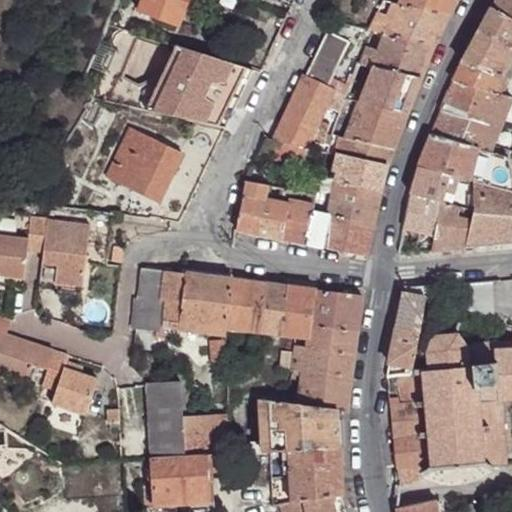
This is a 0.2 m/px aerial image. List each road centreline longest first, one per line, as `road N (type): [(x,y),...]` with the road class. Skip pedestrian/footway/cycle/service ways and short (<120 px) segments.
road 1 (residential): [(379,279),(401,166),(474,0)]
road 2 (unclassified): [(202,254),(238,155),(313,0)]
road 3 (residential): [(376,511),(369,418),(379,279)]
road 4 (unclassified): [(379,279),(202,254)]
road 5 (unclassified): [(511,265),(379,279)]
